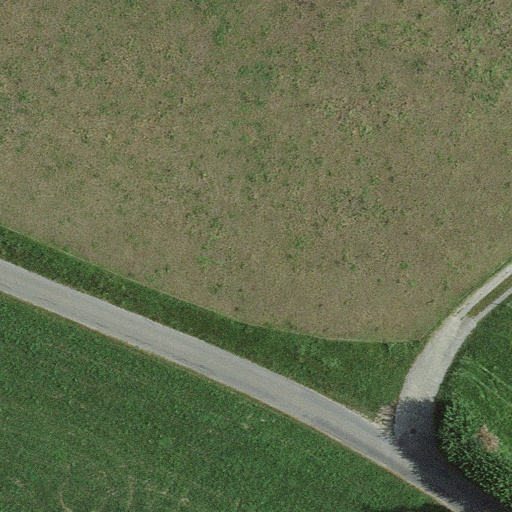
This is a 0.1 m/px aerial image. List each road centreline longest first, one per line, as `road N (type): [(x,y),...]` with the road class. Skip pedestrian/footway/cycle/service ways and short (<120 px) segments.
road 1 (unclassified): [(0,272),(299,402),(485,511)]
road 2 (track): [(511,280),(451,337),(431,369),(420,418),(434,478)]
